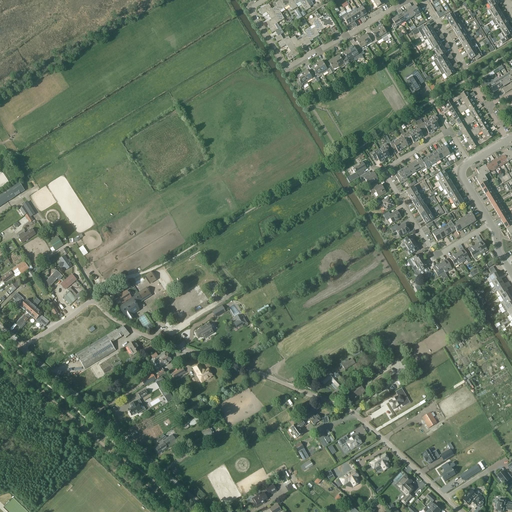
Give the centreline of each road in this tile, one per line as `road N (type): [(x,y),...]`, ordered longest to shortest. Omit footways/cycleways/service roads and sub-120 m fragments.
road 1 (unclassified): [(460,511),(350,415),(150,339),(92,298)]
road 2 (tertiary): [(208,511),(20,346)]
road 3 (residential): [(490,223),(435,256),(384,171),(448,130)]
road 4 (unknown): [(177,511),(0,355)]
road 5 (residential): [(400,0),(285,70)]
